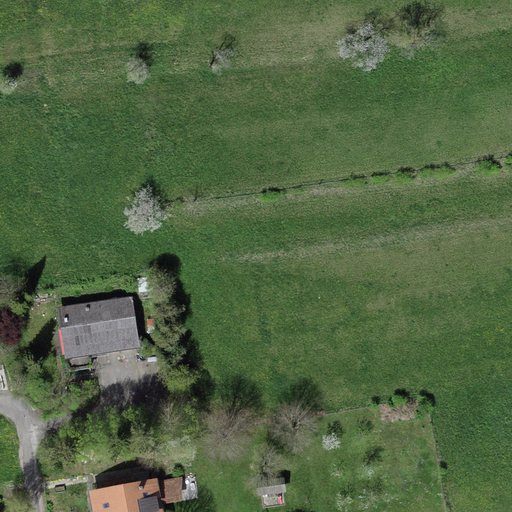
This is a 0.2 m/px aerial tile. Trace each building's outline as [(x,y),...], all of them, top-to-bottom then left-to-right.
[(132,298),(57,309),(60,331),(55,332),(59,358),(64,357),(65,362),(69,362),(70,369),(84,367),(83,359),(140,351),(132,298)] [(161,356),(149,358),(153,381),(165,379),(161,356)] [(141,385),(151,384),(148,362),(138,364),(141,385)] [(286,495),(284,479),(269,482),(271,498),(286,495)] [(164,511),(160,483),(90,494),(93,511),(164,511)]
